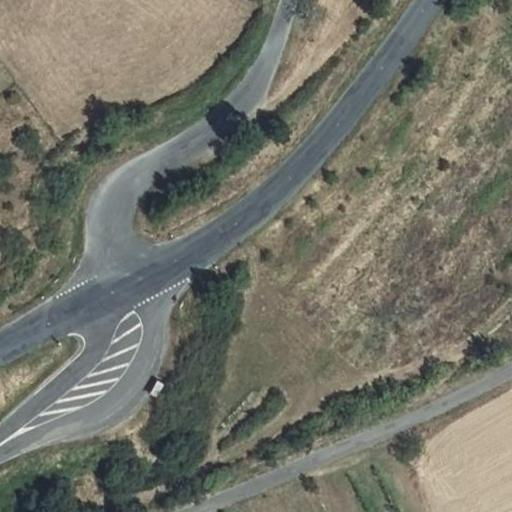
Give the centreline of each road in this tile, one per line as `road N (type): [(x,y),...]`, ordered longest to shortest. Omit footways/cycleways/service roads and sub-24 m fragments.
road 1 (tertiary): [(158,281),(222,246),(282,199),(331,148),(441,0)]
road 2 (unclassified): [(129,296),(111,263),(108,234),(121,191),(234,113),(268,68),(287,0)]
road 3 (unclassified): [(205,511),(511,367)]
road 4 (tertiary): [(0,458),(102,417),(127,395),(156,341),(158,281)]
road 5 (tertiary): [(102,309),(102,350),(93,365),(0,448)]
